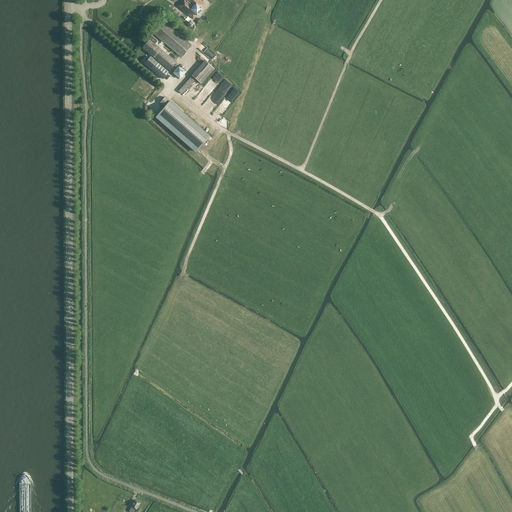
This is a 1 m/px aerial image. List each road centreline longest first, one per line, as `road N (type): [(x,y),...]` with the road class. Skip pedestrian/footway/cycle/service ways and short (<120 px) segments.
road 1 (track): [(380,0),(301,171),(228,130),(230,153),(135,377)]
road 2 (tertiary): [(70,511),(68,8)]
road 3 (track): [(228,130),(82,12)]
road 4 (track): [(412,153),(511,303)]
road 5 (track): [(410,157),(380,214),(301,171)]
